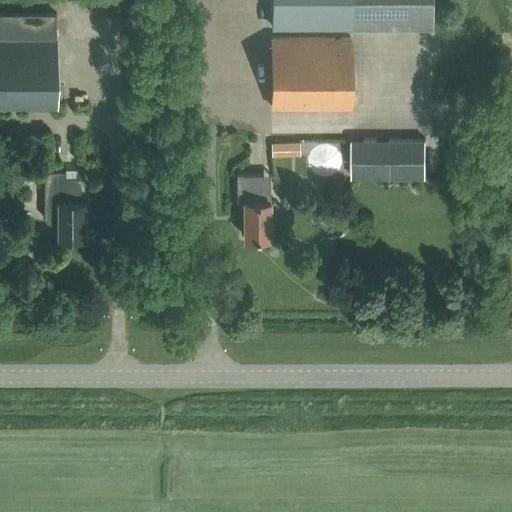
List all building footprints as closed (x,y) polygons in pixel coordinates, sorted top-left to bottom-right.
[(271,0),(271,27),(432,27),(432,0),(271,0)] [(0,108),(55,108),(55,39),(55,14),(0,13),(0,108)] [(351,108),(351,39),(271,39),(271,108),(351,108)] [(147,86),(137,86),(137,100),(147,100),(147,86)] [(430,133),(429,102),(417,103),(419,133),(430,133)] [(262,138),(262,152),(290,152),(289,138),(262,138)] [(350,179),(426,179),(425,139),(350,140),(350,179)] [(84,237),(84,201),(84,178),(65,178),(65,171),(44,171),(44,219),(48,223),(57,223),(57,237),(84,237)] [(270,237),(270,201),(263,201),(263,175),(237,175),(237,202),(244,202),(244,237),(270,237)]
